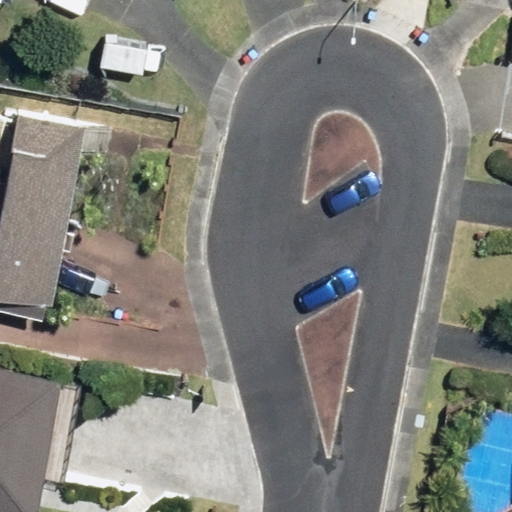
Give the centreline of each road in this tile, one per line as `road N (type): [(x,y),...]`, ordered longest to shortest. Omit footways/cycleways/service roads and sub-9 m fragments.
road 1 (residential): [(305,511),(261,260),(276,129),(302,78),(323,69),(373,77),(401,104),(403,172)]
road 2 (residential): [(403,172),(326,511)]
